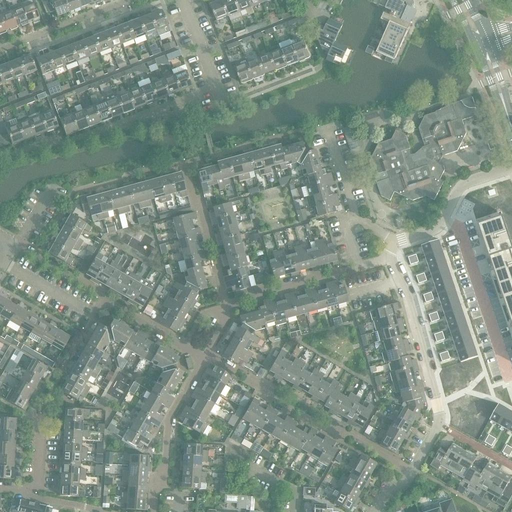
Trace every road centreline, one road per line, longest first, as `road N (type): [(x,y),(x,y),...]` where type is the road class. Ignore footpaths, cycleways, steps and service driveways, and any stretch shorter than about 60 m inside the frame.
road 1 (residential): [(410,468),(205,356)]
road 2 (residential): [(184,345),(6,241)]
road 3 (residential): [(443,217),(458,229),(511,389)]
road 4 (residential): [(438,424),(393,257)]
road 5 (residential): [(154,511),(165,432),(205,356)]
road 6 (residential): [(224,309),(183,164)]
road 7 (residential): [(231,306),(359,267)]
